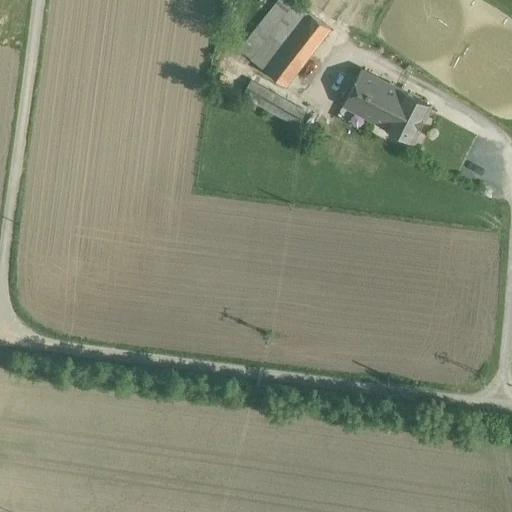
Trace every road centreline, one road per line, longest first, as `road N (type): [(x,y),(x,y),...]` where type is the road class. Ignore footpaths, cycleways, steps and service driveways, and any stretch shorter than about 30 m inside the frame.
road 1 (unclassified): [(0,297),(4,328),(41,346),(511,405)]
road 2 (unclassified): [(38,0),(0,286)]
